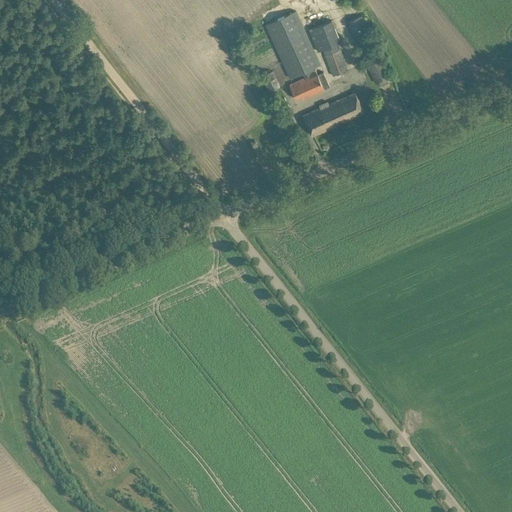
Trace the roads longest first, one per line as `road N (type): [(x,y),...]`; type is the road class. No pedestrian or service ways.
road 1 (unclassified): [(458,511),(223,215)]
road 2 (unclassified): [(223,215),(511,87)]
road 3 (track): [(59,0),(223,214)]
road 4 (unclassified): [(0,312),(223,215)]
